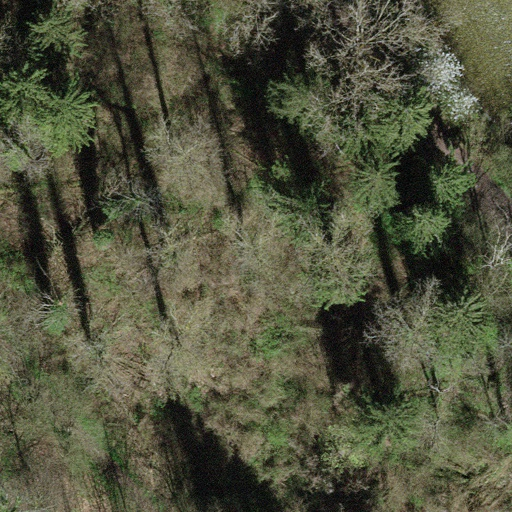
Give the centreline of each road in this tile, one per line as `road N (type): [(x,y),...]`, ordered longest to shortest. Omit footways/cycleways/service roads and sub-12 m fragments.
road 1 (track): [(290,0),(511,261)]
road 2 (track): [(148,511),(0,350)]
